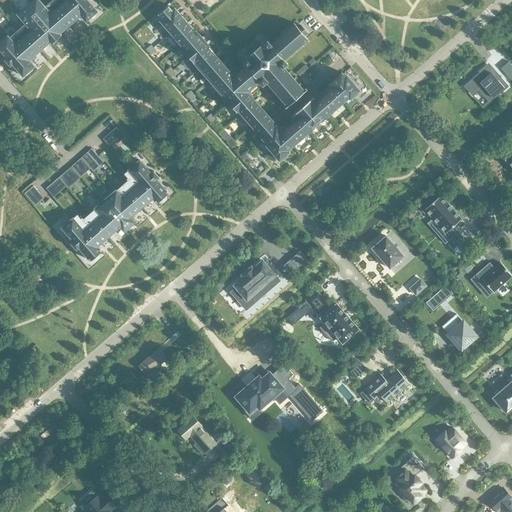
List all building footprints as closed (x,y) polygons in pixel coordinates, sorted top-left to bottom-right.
[(8,36),(0,42),(0,49),(7,57),(4,59),(10,66),(12,63),(23,76),(34,66),(29,60),(49,42),(51,44),(61,34),(60,33),(81,15),(86,21),(97,11),(87,0),(53,0),(45,7),(39,0),(33,0),(17,14),(26,24),(10,38),(8,36)] [(168,6),(159,14),(163,19),(160,21),(163,23),(162,24),(184,49),(183,50),(182,52),(184,54),(186,53),(236,111),(236,113),(238,115),(239,115),(240,114),(261,137),(262,137),(268,144),(267,145),(279,160),(280,159),(281,159),(281,158),(282,158),(284,159),(287,156),(287,154),(288,153),(287,153),(289,151),(288,150),(349,97),(350,98),(351,97),(352,97),(355,97),(358,95),(358,92),(358,91),(359,90),(347,76),(347,75),(345,76),(342,72),(328,84),(332,89),(319,100),(316,96),(314,98),(314,97),(293,115),(293,116),(292,117),(295,121),(282,132),(251,96),(252,95),(249,91),(260,81),(263,85),(267,82),(272,87),(270,89),(270,90),(272,88),(277,93),(275,95),(275,96),(277,94),(282,99),(280,101),(281,102),(283,100),(287,105),(285,106),(286,107),(306,90),(305,89),(304,90),(300,85),(301,84),(300,83),(299,84),(295,79),(296,78),(295,77),(294,78),(289,74),(291,72),(290,71),(288,72),(284,67),(288,64),(284,60),(289,56),(291,57),(292,56),(290,54),(295,50),(297,52),(298,51),(296,49),(297,49),(298,51),(302,47),(301,46),(301,45),(303,47),(304,46),(302,44),(307,40),(309,42),(309,41),(308,39),(305,36),(308,33),(301,25),(298,28),(293,22),(292,23),(294,25),(289,29),(287,27),(286,28),(288,30),(287,30),(286,28),(285,29),(283,31),(282,31),(282,32),(283,34),(281,32),(280,33),(282,35),(277,39),(276,38),(274,39),(276,40),(271,45),(263,35),(258,34),(255,37),(255,42),(252,45),(253,47),(251,49),(249,47),(246,50),(246,49),(242,49),(238,52),(238,56),(247,66),(242,70),(240,69),(239,70),(241,71),(234,77),(209,47),(209,46),(196,30),(195,31),(175,8),(172,10),(168,6)] [(479,72),(463,86),(464,87),(467,84),(475,93),(479,89),(485,96),(489,93),(493,97),(497,93),(498,94),(507,86),(508,87),(509,86),(501,77),(498,80),(485,65),(478,71),(479,72)] [(116,127),(103,138),(107,143),(112,149),(119,143),(114,137),(121,132),(116,127)] [(92,148),(81,157),(94,171),(104,162),(105,161),(101,156),(99,157),(92,148)] [(76,214),(61,227),(72,240),(70,243),(76,249),(78,247),(90,260),(92,259),(96,259),(98,257),(99,253),(98,253),(101,251),(96,246),(118,228),(120,227),(124,231),(134,222),(130,218),(131,216),(152,198),(156,203),(159,201),(163,201),(165,199),(165,195),(168,193),(156,180),(159,178),(156,174),(153,171),(150,173),(139,160),(124,173),(119,177),(124,183),(116,190),(115,189),(94,208),(95,208),(83,219),(81,217),(80,218),(76,214)] [(77,161),(72,166),(82,177),(88,172),(77,161)] [(58,177),(54,181),(62,190),(66,186),(58,177)] [(33,186),(24,193),(31,201),(39,193),(33,186)] [(441,195),(425,209),(445,233),(440,237),(445,243),(456,234),(451,228),(461,219),(441,195)] [(386,235),(372,247),(389,268),(404,256),(386,235)] [(299,252),(291,258),(298,266),(306,259),(299,252)] [(237,287),(231,292),(241,304),(247,299),(275,275),(262,261),(235,285),(237,287)] [(489,263),(471,279),(480,289),(486,284),(493,292),(511,276),(501,262),(494,268),(489,263)] [(420,279),(410,288),(416,295),(426,286),(420,279)] [(448,283),(443,287),(448,293),(453,289),(448,283)] [(317,291),(306,301),(318,315),(323,310),(326,313),(321,318),(325,323),(320,327),(332,341),(337,336),(342,343),(359,329),(336,303),(330,309),(327,306),(328,304),(317,291)] [(456,314),(442,326),(448,333),(448,334),(461,349),(476,336),(463,321),(456,314)] [(138,365),(130,372),(139,382),(147,376),(168,357),(162,350),(159,347),(157,349),(138,365)] [(248,386),(236,396),(237,396),(243,404),(240,407),(241,408),(244,411),(249,417),(260,408),(262,406),(271,398),(273,397),(273,396),(282,388),(287,395),(289,393),(296,401),(312,419),(322,410),(319,406),(299,383),(295,387),(288,378),(291,376),(293,374),(284,363),(274,372),(271,375),(269,373),(261,379),(259,376),(258,377),(255,380),(254,381),(253,381),(249,385),(250,385),(248,386)] [(360,363),(350,372),(355,378),(365,369),(360,363)] [(381,375),(365,389),(375,399),(380,395),(387,403),(409,383),(397,370),(386,380),(381,375)] [(511,374),(511,382),(495,397),(506,411),(511,406),(511,374),(511,375),(511,374)] [(121,410),(116,413),(121,420),(126,416),(121,410)] [(193,416),(178,428),(185,437),(190,433),(198,443),(197,445),(204,453),(216,443),(193,416)] [(445,431),(436,439),(452,458),(461,450),(460,448),(466,443),(452,427),(446,432),(445,431)] [(218,432),(214,436),(218,441),(222,437),(218,432)] [(404,470),(396,478),(402,485),(397,490),(403,497),(406,494),(413,502),(421,496),(420,494),(425,490),(419,484),(421,482),(415,475),(424,467),(413,456),(401,467),(404,470)] [(496,494),(488,500),(498,511),(500,510),(501,511),(511,511),(511,501),(511,500),(511,498),(503,487),(500,490),(500,489),(495,493),(496,494)] [(98,495),(84,508),(87,511),(112,511),(110,510),(119,502),(109,491),(101,498),(98,495)] [(229,505),(222,497),(207,510),(208,511),(227,511),(225,508),(229,505)]
